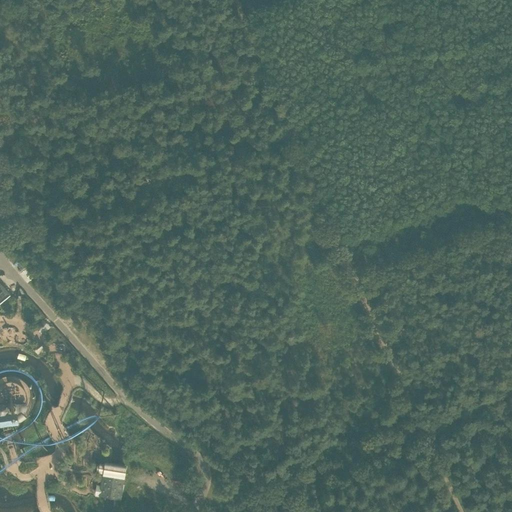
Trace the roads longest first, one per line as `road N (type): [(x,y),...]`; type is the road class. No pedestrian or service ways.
road 1 (track): [(462,511),(237,0)]
road 2 (track): [(191,511),(206,470),(200,453),(119,390),(0,257)]
road 3 (track): [(511,392),(224,511)]
